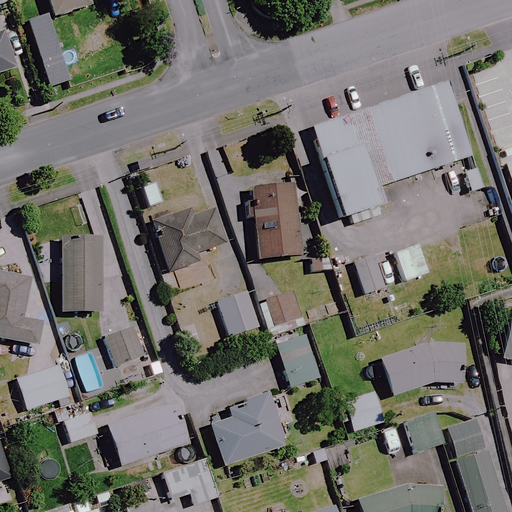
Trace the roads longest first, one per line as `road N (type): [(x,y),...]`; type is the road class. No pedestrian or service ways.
road 1 (tertiary): [(223,85),(486,0)]
road 2 (tertiary): [(0,160),(223,85)]
